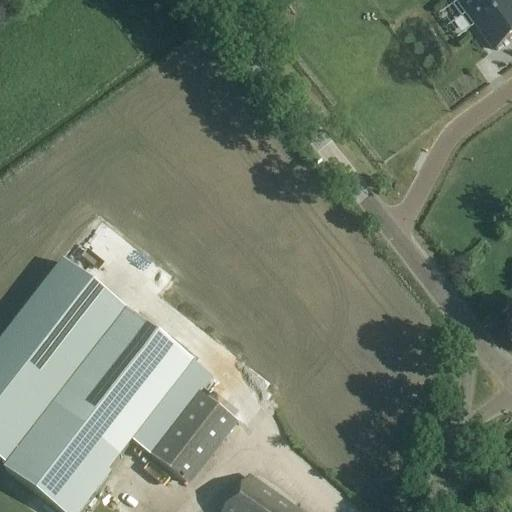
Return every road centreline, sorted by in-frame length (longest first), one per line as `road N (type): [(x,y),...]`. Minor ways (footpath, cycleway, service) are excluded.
road 1 (tertiary): [(392,235),(206,0)]
road 2 (residential): [(392,235),(435,146),(511,88)]
road 3 (tertiary): [(474,338),(392,235)]
